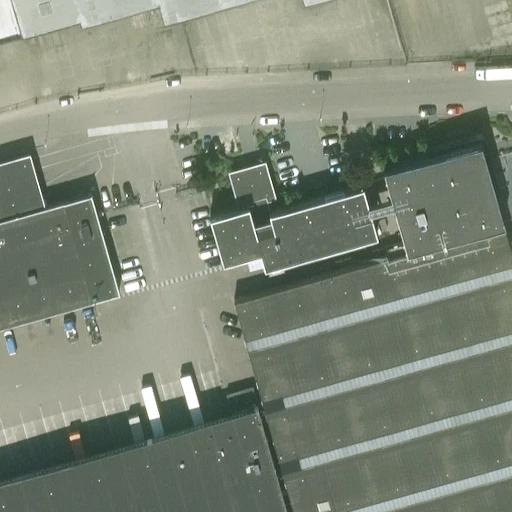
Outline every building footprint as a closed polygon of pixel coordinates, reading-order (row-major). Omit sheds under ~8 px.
[(0,0),(0,27),(76,6),(80,20),(148,0),(156,0),(162,16),(219,0),(0,0)] [(511,511),(511,257),(502,223),(484,159),(479,141),(382,169),(406,250),(233,299),(292,511),(511,511)] [(376,233),(361,184),(269,211),(263,192),(245,197),(247,204),(209,215),(222,261),(259,250),(263,266),(376,233)] [(95,211),(90,192),(0,217),(0,324),(118,291),(95,211)] [(0,511),(286,511),(258,411),(0,483),(0,511)]
